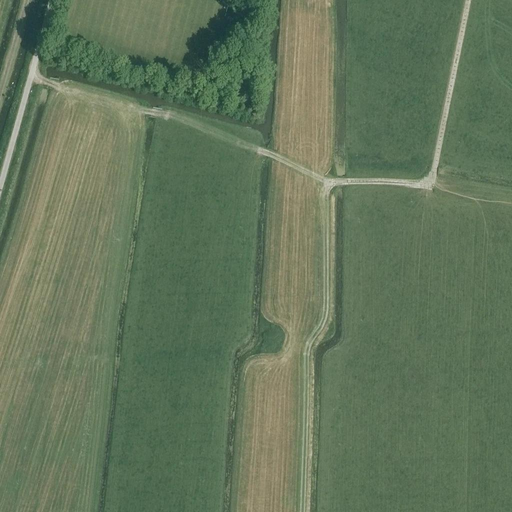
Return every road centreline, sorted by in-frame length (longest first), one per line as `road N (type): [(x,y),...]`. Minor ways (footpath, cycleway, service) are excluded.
road 1 (track): [(468,0),(428,185),(329,183),(264,153)]
road 2 (track): [(329,183),(326,309),(306,354),(301,511)]
road 3 (unclassified): [(0,186),(51,0)]
